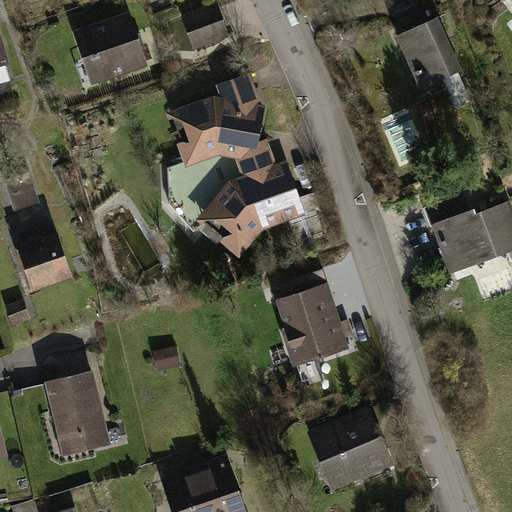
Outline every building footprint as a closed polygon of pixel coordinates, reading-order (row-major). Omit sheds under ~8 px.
[(186,18),(196,44),(225,33),(215,7),(186,18)] [(128,16),(78,34),(87,60),(94,58),(101,76),(144,62),(128,16)] [(437,17),(397,35),(421,88),(432,83),(434,88),(452,81),(449,75),(459,71),(442,35),(445,34),(437,17)] [(0,47),(0,105),(16,101),(4,60),(3,60),(0,47)] [(197,146),(237,154),(237,152),(254,146),(260,109),(248,76),(220,85),(226,102),(214,100),(184,110),(197,146)] [(237,154),(246,179),(233,183),(213,207),(240,232),(288,215),(295,237),(301,239),(323,231),(310,193),(296,198),(285,166),(275,169),(265,142),(254,146),(237,152),(237,154)] [(6,181),(16,208),(37,201),(28,174),(6,181)] [(459,195),(428,206),(452,270),(511,248),(511,215),(507,202),(488,209),(489,214),(476,219),(472,210),(465,213),(459,195)] [(40,236),(18,243),(32,285),(70,272),(58,236),(42,242),(40,236)] [(320,271),(299,278),(303,292),(321,286),(325,285),(320,271)] [(324,353),(345,347),(338,323),(333,325),(321,286),(303,292),(299,278),(291,280),(295,294),(280,299),(290,330),(286,331),(296,362),(317,356),(318,359),(325,357),(324,353)] [(8,308),(14,321),(28,316),(23,302),(8,308)] [(179,363),(176,347),(161,350),(165,366),(179,363)] [(82,435),(86,447),(109,442),(92,371),(47,382),(60,436),(77,433),(82,435)] [(349,423),(318,436),(336,478),(387,457),(369,414),(365,416),(362,411),(347,417),(349,423)] [(242,511),(224,460),(166,480),(177,511),(186,507),(188,511),(242,511)] [(13,506),(14,511),(30,511),(36,510),(33,499),(13,506)]
